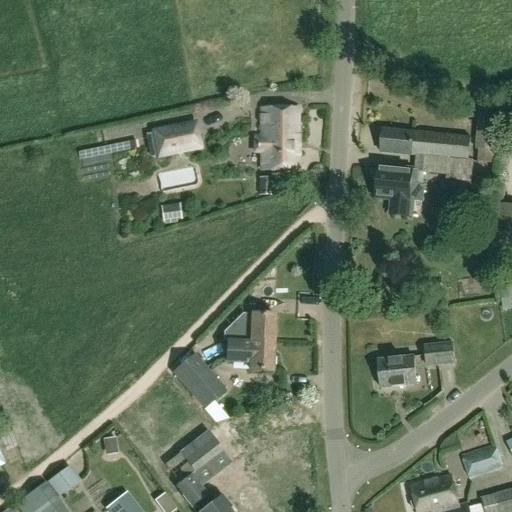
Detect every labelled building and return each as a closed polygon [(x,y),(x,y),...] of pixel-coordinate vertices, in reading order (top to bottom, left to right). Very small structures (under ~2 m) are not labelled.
[(298,172),(297,109),(262,109),(262,137),(254,138),(255,153),(262,153),(262,172),(298,172)] [(196,122),(150,131),(151,134),(145,135),(150,157),(156,156),(157,159),(202,150),(196,122)] [(470,138),(383,130),(381,153),(426,158),(424,172),(448,175),(447,180),(471,182),(474,162),(468,161),(470,138)] [(379,167),(376,198),(392,200),(391,215),(408,217),(410,201),(423,202),(425,187),(416,186),(417,171),(379,167)] [(258,179),(258,196),(271,197),(271,179),(258,179)] [(511,217),(511,195),(503,194),(501,216),(511,217)] [(175,221),(173,206),(161,208),(163,223),(175,221)] [(455,263),(457,287),(473,286),(472,262),(455,263)] [(511,310),(508,284),(498,286),(500,299),(501,299),(503,311),(511,310)] [(271,372),(274,315),(252,314),(251,329),(235,328),(235,329),(227,329),(226,362),(250,363),(249,371),(271,372)] [(455,364),(453,342),(424,345),(426,367),(455,364)] [(172,372),(214,423),(224,415),(213,402),(225,391),(194,354),(172,372)] [(381,388),(416,385),(414,357),(378,361),(381,388)] [(20,417),(27,437),(43,431),(36,412),(20,417)] [(227,418),(161,469),(193,511),(232,511),(222,498),(213,504),(200,487),(231,463),(222,451),(242,436),(227,418)] [(115,438),(103,440),(104,450),(116,448),(115,438)] [(469,480),(502,469),(494,445),(461,456),(469,480)] [(468,511),(467,505),(459,508),(451,477),(411,488),(414,502),(411,503),(413,510),(416,509),(416,511),(468,511)] [(66,511),(45,482),(14,504),(19,511),(66,511)] [(511,511),(511,489),(480,498),(483,511),(511,511)] [(102,511),(106,509),(108,511),(141,511),(127,493),(116,501),(112,496),(102,504),(103,505),(98,509),(100,511),(102,511)]
